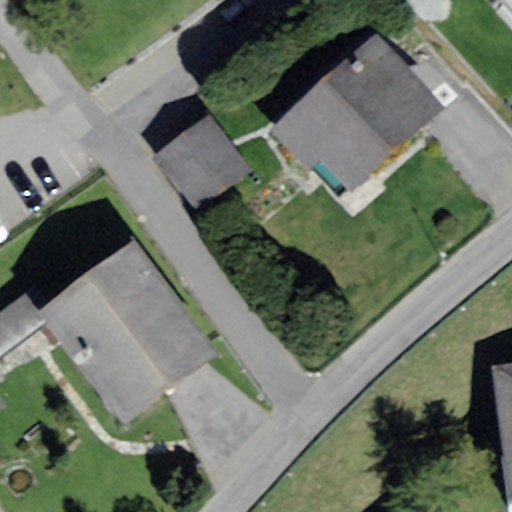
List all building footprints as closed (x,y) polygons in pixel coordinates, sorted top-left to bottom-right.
[(511,0),(494,0),(511,18),(511,0)] [(378,34),(328,78),(396,154),(446,109),(378,34)] [(354,192),(396,154),(328,78),(272,129),(311,172),(325,159),(354,192)] [(208,114),(154,155),(195,211),(250,170),(208,114)] [(35,285),(0,311),(0,358),(46,324),(124,427),(219,355),(133,242),(50,305),(35,285)] [(511,365),(495,367),(511,489),(511,365)]
